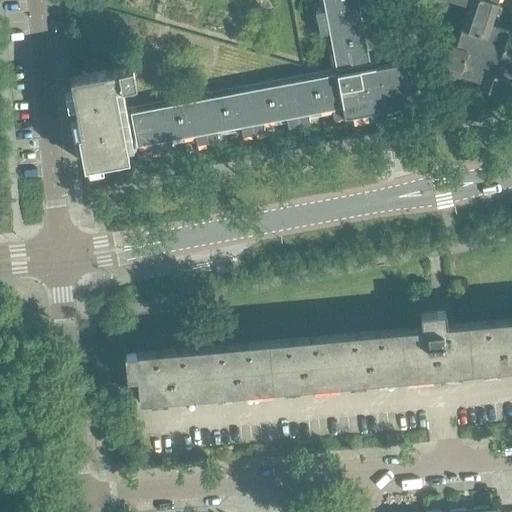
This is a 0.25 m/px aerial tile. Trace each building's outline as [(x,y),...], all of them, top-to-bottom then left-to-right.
[(323,0),(325,9),(316,11),(318,22),(320,33),(330,31),(336,67),(370,60),(358,0),(323,0)] [(453,0),(465,4),(466,2),(470,3),(456,45),(450,43),(442,68),(480,80),(480,79),(484,80),(482,88),(506,95),(511,77),(511,30),(491,24),(498,1),(497,1),(497,0),(453,0)] [(337,71),(345,115),(365,111),(412,102),(404,60),(378,65),(377,59),(370,60),(336,67),(337,71)] [(132,65),(73,77),(70,77),(82,136),(87,165),(128,158),(115,89),(136,85),(132,65)] [(334,117),(345,115),(337,71),(131,110),(137,144),(149,141),(151,151),(173,147),(172,137),(195,133),(197,143),(219,138),(217,129),(241,124),(242,134),(254,132),(265,130),(263,120),(286,116),(288,125),(310,121),(308,112),(332,107),(334,117)] [(138,398),(440,370),(511,363),(511,315),(447,322),(446,309),(437,310),(421,312),(422,324),(126,351),(128,377),(138,376),(138,398)]
